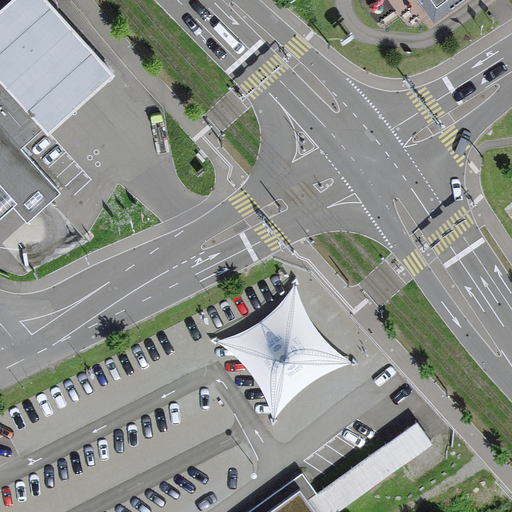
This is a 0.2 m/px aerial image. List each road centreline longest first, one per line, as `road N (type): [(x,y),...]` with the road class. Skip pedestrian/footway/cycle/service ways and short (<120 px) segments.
road 1 (unclassified): [(26,357),(70,346),(126,310),(367,191)]
road 2 (unclassified): [(248,204),(103,281),(55,317),(26,357)]
road 3 (unclassified): [(367,191),(471,339),(511,368)]
road 4 (unclassified): [(511,334),(408,168)]
road 5 (unclassified): [(380,130),(246,0)]
road 6 (unclassified): [(511,53),(380,130)]
road 7 (unclassified): [(264,74),(278,155),(248,204)]
road 8 (unclassified): [(408,168),(477,122),(511,84)]
